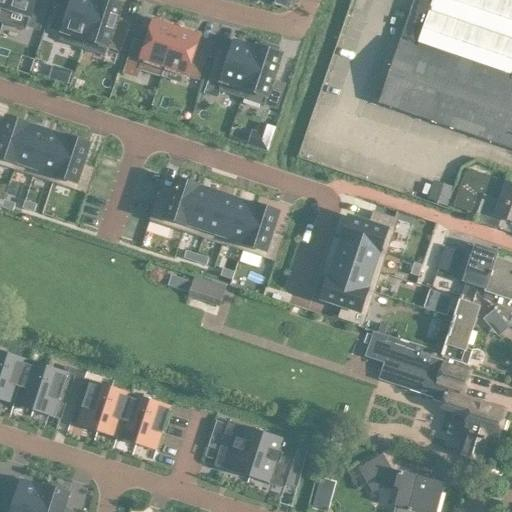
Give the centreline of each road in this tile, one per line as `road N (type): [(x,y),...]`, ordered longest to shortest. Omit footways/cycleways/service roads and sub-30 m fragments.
road 1 (residential): [(0,86),(315,194),(323,211),(298,293)]
road 2 (residential): [(246,511),(113,470)]
road 3 (residential): [(196,0),(282,27),(302,19),(311,0)]
